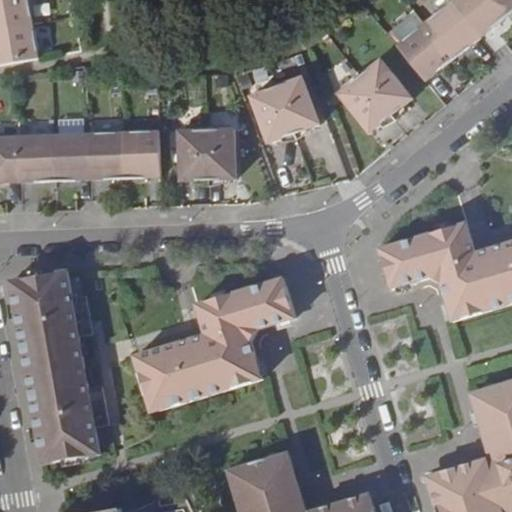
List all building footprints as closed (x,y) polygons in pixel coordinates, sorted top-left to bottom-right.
[(0,0),(0,31),(34,25),(29,0),(0,0)] [(455,0),(451,3),(482,40),(504,22),(501,17),(505,13),(493,0),(455,0)] [(511,13),(511,0),(493,0),(505,13),(509,10),(511,13)] [(460,58),(482,40),(451,3),(424,25),(451,57),(456,53),(460,58)] [(504,22),(509,18),(505,13),(501,17),(504,22)] [(0,68),(41,61),(34,25),(0,31),(0,68)] [(396,48),(426,84),(451,64),(447,60),(451,57),(424,25),(396,48)] [(393,117),(414,99),(382,60),(361,77),(393,117)] [(370,135),(393,117),(361,77),(339,96),(353,113),(370,135)] [(320,126),(302,79),(277,88),(295,136),(320,126)] [(295,136),(277,88),(251,98),(269,146),(295,136)] [(208,132),(210,183),(237,182),(236,159),(235,131),(208,132)] [(180,132),(182,184),(210,183),(208,132),(180,132)] [(133,180),(162,179),(160,133),(125,134),(127,174),(133,173),(133,180)] [(89,135),(92,182),(121,181),(121,174),(127,174),(125,134),(89,135)] [(62,183),(92,182),(89,135),(54,136),(56,176),(61,176),(62,183)] [(20,138),(21,184),(51,183),(51,177),(56,176),(54,136),(20,138)] [(0,185),(21,184),(20,138),(0,138),(0,185)] [(381,250),(383,258),(393,290),(420,282),(434,277),(441,281),(446,296),(454,322),(491,311),(489,305),(503,301),(505,307),(511,304),(511,242),(475,254),(467,226),(381,250)] [(296,319),(286,287),(284,280),(199,305),(208,336),(134,357),(150,409),(165,404),(167,410),(211,396),(210,389),(224,386),(225,392),(263,381),(255,353),(250,337),(254,329),(268,327),(296,319)] [(489,305),(491,311),(505,307),(503,301),(489,305)] [(25,329),(20,331),(28,378),(35,377),(39,406),(33,407),(41,450),(47,448),(50,464),(101,455),(73,306),(22,315),(25,329)] [(22,315),(17,316),(20,331),(25,329),(22,315)] [(271,335),(268,327),(254,329),(250,337),(255,353),(261,351),(260,346),(265,336),(271,335)] [(35,377),(28,378),(33,407),(39,406),(35,377)] [(511,511),(511,382),(472,395),(492,460),(428,479),(438,511),(511,511)] [(211,396),(225,392),(224,386),(210,389),(211,396)] [(165,404),(150,409),(152,415),(167,410),(165,404)] [(47,448),(41,450),(44,465),(50,464),(47,448)] [(375,511),(371,496),(318,511),(306,511),(290,455),(230,473),(242,511),(375,511)]
